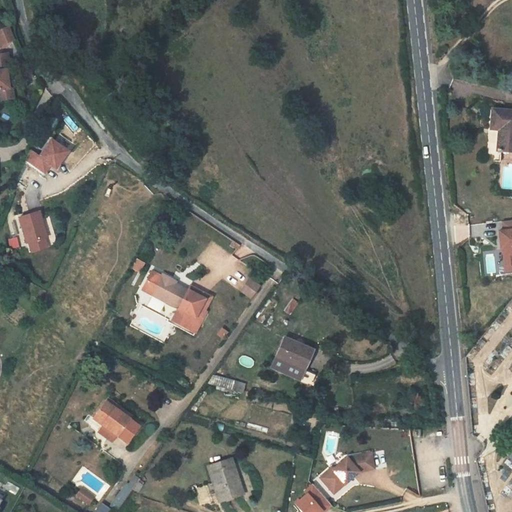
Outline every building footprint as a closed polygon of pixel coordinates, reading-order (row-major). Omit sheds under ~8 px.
[(9,28),(0,31),(0,39),(2,45),(15,40),(9,28)] [(8,54),(0,55),(0,93),(1,101),(15,99),(14,88),(10,88),(8,71),(11,70),(8,54)] [(511,152),(511,111),(492,110),(491,129),(499,129),(497,151),(511,152)] [(58,120),(49,116),(44,127),(53,131),(58,120)] [(38,212),(19,218),(27,242),(45,237),(38,212)] [(511,220),(502,221),(503,231),(498,231),(500,250),(503,249),(504,261),(511,260),(511,220)] [(16,236),(8,239),(10,249),(19,246),(16,236)] [(49,248),(45,237),(27,242),(31,253),(49,248)] [(143,290),(152,295),(162,277),(152,272),(143,290)] [(162,277),(152,295),(179,309),(188,290),(176,284),(171,282),(172,279),(163,274),(162,277)] [(242,290),(253,297),(261,287),(250,279),(242,290)] [(191,286),(188,290),(179,309),(173,321),(190,329),(200,309),(205,311),(212,297),(191,286)] [(297,303),(291,299),(283,311),(289,315),(297,303)] [(200,309),(190,329),(196,333),(207,312),(205,311),(200,309)] [(283,338),(275,358),(304,370),(312,350),(283,338)] [(304,370),(275,358),(270,369),(300,381),(304,370)] [(317,376),(304,370),(300,381),(312,387),(317,376)] [(236,381),(215,374),(209,382),(233,390),(236,381)] [(108,398),(105,401),(129,418),(131,415),(108,398)] [(139,426),(129,418),(105,401),(93,418),(127,443),(139,426)] [(331,468),(319,478),(330,490),(340,480),(342,483),(346,480),(348,481),(358,472),(373,469),(370,454),(346,458),(332,470),(331,468)] [(219,502),(240,495),(235,478),(238,477),(232,459),(208,467),(219,502)] [(116,511),(133,489),(140,478),(135,474),(127,484),(126,483),(109,506),(116,511)] [(244,494),(238,477),(235,478),(240,495),(244,494)] [(140,478),(133,489),(137,493),(146,483),(140,478)] [(330,490),(333,494),(348,481),(346,480),(342,483),(340,480),(330,490)] [(304,491),(307,494),(295,504),(302,511),(321,511),(322,511),(323,511),(331,506),(312,484),(304,491)] [(76,495),(88,504),(92,498),(80,489),(76,495)] [(106,511),(110,508),(101,503),(94,511),(106,511)]
